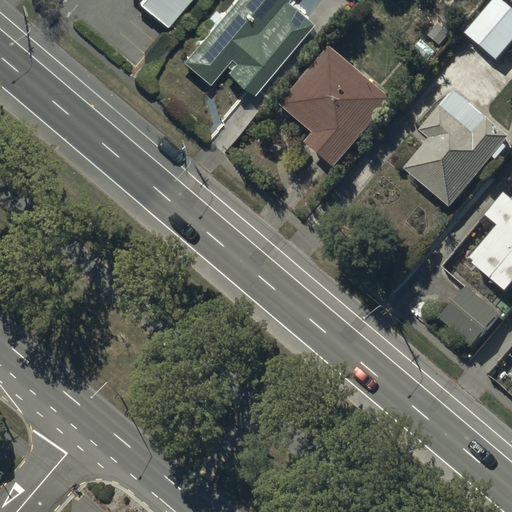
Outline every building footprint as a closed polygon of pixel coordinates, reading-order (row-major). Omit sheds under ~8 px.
[(145,0),(167,18),(182,0),(145,0)] [(226,0),(182,51),(209,75),(226,56),(229,59),(227,62),(253,85),(314,14),(298,0),(226,0)] [(511,45),(511,8),(502,0),(495,0),(466,33),(498,61),(511,45)] [(391,99),(331,48),(284,108),(315,133),(306,144),(336,168),(391,99)] [(511,139),(456,92),(421,132),(431,140),(405,170),(450,209),(511,139)] [(511,198),(507,194),(487,216),(499,227),(471,259),(475,263),(475,264),(508,293),(511,287),(511,198)] [(500,314),(467,287),(441,320),(473,346),(500,314)]
